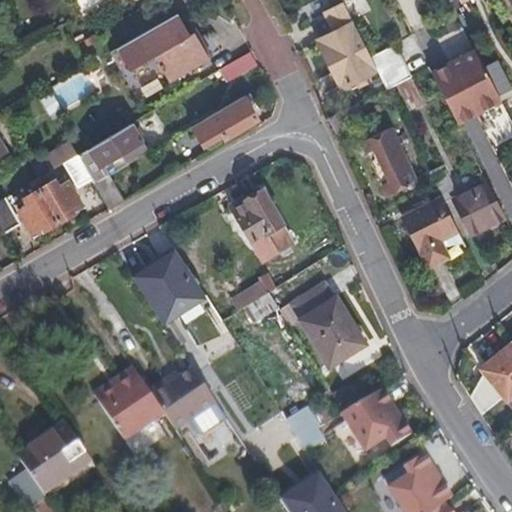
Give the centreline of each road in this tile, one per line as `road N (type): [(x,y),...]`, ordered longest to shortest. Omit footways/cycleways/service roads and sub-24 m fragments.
road 1 (residential): [(296,130),(265,138),(0,291)]
road 2 (residential): [(420,356),(313,137),(296,130)]
road 3 (residential): [(511,495),(477,454),(420,356)]
road 4 (residential): [(296,130),(295,97),(247,0)]
